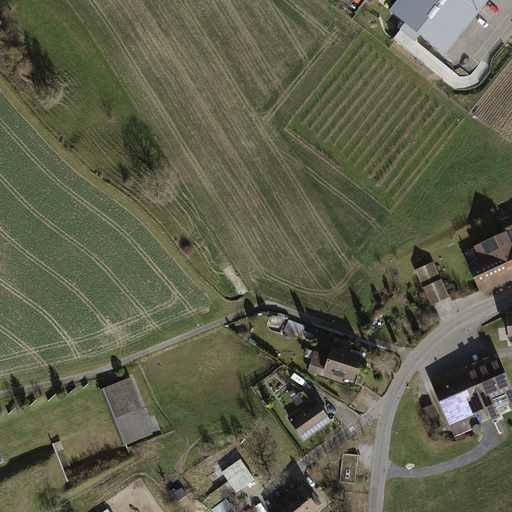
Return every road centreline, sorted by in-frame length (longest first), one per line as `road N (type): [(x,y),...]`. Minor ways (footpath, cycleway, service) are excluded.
road 1 (track): [(416,357),(268,304),(98,371),(0,394)]
road 2 (residential): [(391,404),(237,511)]
road 3 (tertiary): [(511,297),(435,338),(391,404)]
